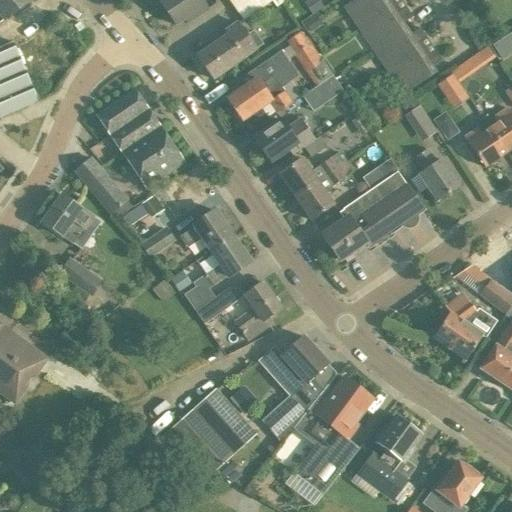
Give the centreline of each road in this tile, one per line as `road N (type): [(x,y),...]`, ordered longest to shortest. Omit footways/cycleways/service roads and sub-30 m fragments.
road 1 (tertiary): [(344,326),(296,269),(177,89),(127,38)]
road 2 (unclassified): [(0,228),(42,172),(75,94),(127,38)]
road 3 (tertiary): [(511,455),(389,370),(344,326)]
road 4 (residential): [(344,326),(511,211)]
